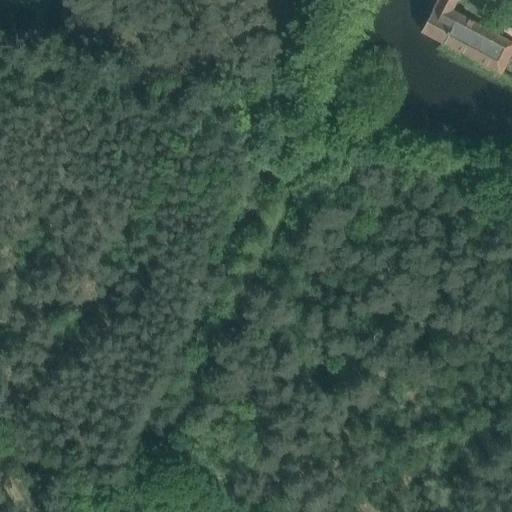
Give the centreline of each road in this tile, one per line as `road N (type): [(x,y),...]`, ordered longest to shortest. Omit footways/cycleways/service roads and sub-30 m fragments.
road 1 (track): [(134,511),(208,374),(306,145),(511,182)]
road 2 (track): [(306,145),(275,138),(348,0)]
